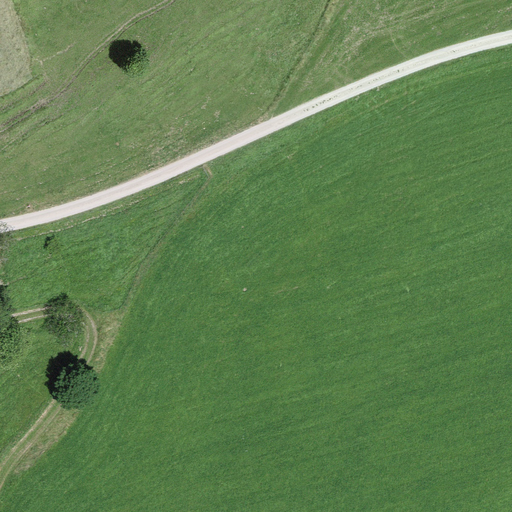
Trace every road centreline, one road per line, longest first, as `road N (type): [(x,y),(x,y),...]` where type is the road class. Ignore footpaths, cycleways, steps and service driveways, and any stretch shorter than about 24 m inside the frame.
road 1 (track): [(511,35),(458,47),(96,195),(0,224)]
road 2 (track): [(0,318),(80,312),(96,339),(69,398),(10,470),(0,497)]
